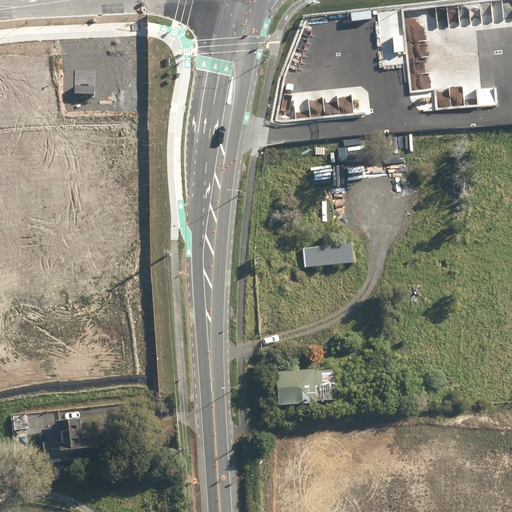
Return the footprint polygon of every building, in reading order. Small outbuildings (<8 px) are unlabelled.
[(511,4),(500,6),(505,59),(496,69),(511,82),(511,4)] [(46,38),(23,37),(22,63),(45,65),(46,38)] [(65,75),(52,74),(51,104),(64,105),(65,75)] [(97,87),(77,86),(76,93),(96,95),(97,87)] [(380,98),(358,98),(359,136),(380,136),(380,98)] [(303,250),(305,270),(353,265),(351,245),(303,250)] [(404,267),(422,267),(421,256),(404,256),(404,267)] [(253,341),(273,342),(274,326),(253,326),(253,341)] [(277,395),(278,407),(316,405),(316,403),(336,402),(336,392),(335,392),(333,371),(274,374),(275,395),(277,395)] [(60,459),(61,461),(101,457),(99,436),(82,438),(80,417),(56,420),(58,440),(42,442),(44,461),(60,459)] [(480,511),(478,472),(387,478),(389,511),(480,511)]
